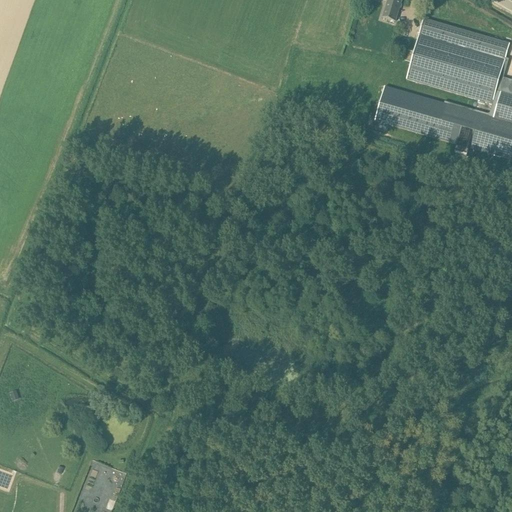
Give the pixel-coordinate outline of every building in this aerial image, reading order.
[(395,22),(401,0),(383,0),(383,1),(387,2),(382,18),(395,22)] [(510,44),(424,19),(406,80),(492,105),(506,59),(510,44)] [(492,105),(490,113),(488,114),(475,111),(445,102),(445,104),(474,113),(494,118),(502,92),(511,94),(511,80),(503,78),(509,60),(506,59),(492,105)] [(384,87),(374,122),(379,123),(376,131),(387,134),(389,126),(457,145),(455,153),(467,157),(469,149),(470,149),(484,153),(511,161),(511,123),(494,118),(474,113),(384,87)] [(511,94),(502,92),(494,118),(511,123),(511,94)] [(19,400),(16,392),(10,394),(13,402),(19,400)]
